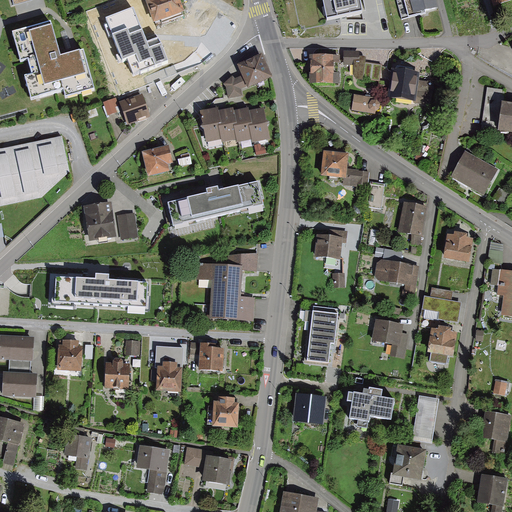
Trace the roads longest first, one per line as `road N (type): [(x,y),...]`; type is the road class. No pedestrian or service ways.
road 1 (residential): [(0,267),(267,32)]
road 2 (residential): [(259,456),(289,180),(287,107)]
road 3 (residential): [(287,107),(318,111),(511,240)]
road 4 (residential): [(272,45),(451,41)]
